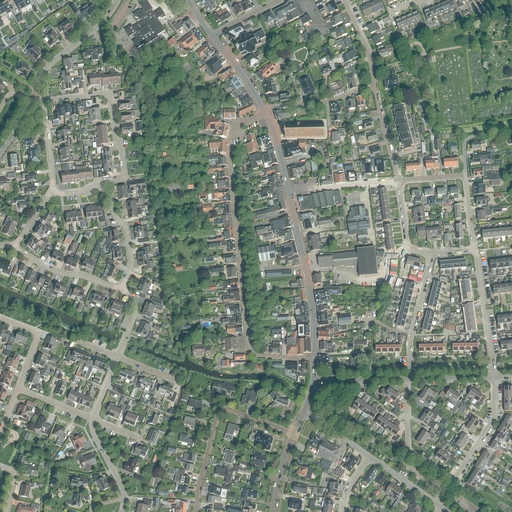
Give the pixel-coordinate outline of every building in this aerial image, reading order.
[(20,0),(18,0),(14,2),(19,11),(25,8),(20,0)] [(125,30),(129,37),(133,35),(136,40),(132,42),(137,49),(144,44),(145,46),(158,37),(157,36),(165,31),(157,19),(160,17),(161,18),(163,18),(166,16),(161,9),(154,14),(152,10),(153,9),(146,0),(139,5),(143,11),(141,12),(140,10),(133,15),(135,18),(137,18),(138,18),(140,21),(142,19),(143,21),(136,25),(137,26),(133,28),(132,26),(125,30)] [(221,0),(216,0),(205,7),(207,10),(206,10),(208,13),(209,12),(209,13),(216,8),(214,5),(215,5),(214,4),(216,2),(217,3),(221,0)] [(238,0),(240,2),(245,12),(252,8),(247,0),(238,0)] [(378,11),(380,10),(375,0),(371,2),(376,13),(378,12),(378,11)] [(375,0),(380,10),(382,9),(382,10),(384,9),(379,0),(375,0)] [(450,11),(453,9),(455,12),(457,11),(456,8),(455,8),(451,0),(450,0),(446,2),(450,11)] [(288,22),(299,17),(302,15),(304,14),(297,1),(295,2),(295,1),(292,2),(286,5),(286,6),(273,12),(278,21),(285,18),(285,19),(286,19),(288,22)] [(11,12),(5,2),(0,4),(0,5),(6,15),(11,12)] [(375,14),(376,13),(371,2),(367,4),(372,14),(374,13),(375,14)] [(453,17),(450,11),(446,2),(440,4),(444,13),(445,13),(448,12),(450,17),(453,17)] [(90,3),(79,11),(84,18),(88,15),(88,16),(91,13),(95,10),(90,3)] [(335,3),(333,4),(332,3),(326,5),(330,14),(338,10),(335,3)] [(221,10),(215,14),(211,16),(217,25),(231,17),(227,12),(229,10),(225,4),(220,8),(221,10)] [(370,15),(372,14),(367,4),(364,5),(369,16),(370,16),(370,15)] [(440,4),(435,7),(439,16),(439,15),(442,14),(445,20),(447,19),(445,13),(444,13),(440,4)] [(74,5),(69,8),(74,14),(78,11),(74,5)] [(242,13),(243,12),(238,5),(232,8),(233,11),(234,11),(237,15),(239,14),(240,14),(242,13)] [(367,17),(369,16),(364,5),(360,7),(364,17),(367,16),(367,17)] [(433,18),(434,18),(437,16),(438,19),(439,22),(441,21),(440,18),(441,18),(439,15),(439,16),(435,7),(429,9),(433,18)] [(436,24),(434,18),(433,18),(429,9),(423,11),(427,20),(431,19),(434,25),(436,24)] [(178,17),(180,21),(188,15),(185,11),(178,17)] [(416,23),(416,22),(419,21),(421,24),(423,23),(422,20),(421,20),(417,11),(412,14),(416,23)] [(274,16),(273,17),(271,13),(263,17),(267,25),(274,22),(276,26),(279,24),(276,18),(275,19),(274,16)] [(419,28),(416,22),(416,23),(412,14),(406,16),(410,25),(411,25),(414,24),(416,29),(419,28)] [(302,15),(299,17),(303,26),(311,22),(308,16),(303,18),(302,15)] [(333,27),(342,23),(339,16),(333,18),(330,20),(333,27)] [(390,22),(387,16),(382,18),(384,24),(390,22)] [(410,25),(406,16),(401,19),(404,28),(408,26),(410,29),(412,28),(411,25),(410,25)] [(195,27),(189,19),(181,26),(179,23),(173,27),(177,32),(183,27),(187,33),(190,31),(195,27)] [(395,21),(399,29),(396,30),(398,34),(403,32),(401,29),(404,28),(401,19),(395,21)] [(69,33),(74,29),(68,21),(60,27),(59,26),(56,28),(60,33),(62,31),(64,33),(67,31),(69,33)] [(373,25),(373,24),(367,27),(371,34),(376,32),(377,34),(381,32),(377,23),(373,25)] [(250,25),(243,28),(241,24),(229,30),(224,34),(229,42),(232,40),(233,41),(236,38),(235,38),(252,30),(250,25)] [(341,37),(342,37),(347,34),(344,27),(338,30),(337,31),(336,28),(330,31),(331,34),(335,32),(338,38),(341,36),(341,37)] [(49,34),(46,37),(49,42),(47,44),(50,47),(57,41),(55,38),(58,37),(56,35),(52,29),(47,32),(49,34)] [(197,43),(197,44),(204,39),(196,29),(191,33),(191,32),(177,43),(184,51),(186,53),(191,48),(197,43)] [(235,41),(236,44),(235,44),(236,48),(237,51),(238,51),(240,54),(241,54),(242,56),(248,53),(250,55),(255,52),(255,47),(258,45),(262,43),(260,40),(266,37),(262,30),(253,35),(250,36),(245,34),(241,36),(240,38),(235,41)] [(302,36),(306,44),(312,41),(308,32),(302,36)] [(378,36),(373,38),(376,46),(382,43),(380,39),(383,37),(382,35),(378,36)] [(341,46),(343,50),(352,46),(349,39),(344,41),(344,42),(341,43),(340,40),(331,44),(332,47),(337,45),(338,48),(341,46)] [(41,55),(38,53),(40,50),(30,41),(26,46),(31,50),(26,56),(34,62),(41,55)] [(276,46),(273,41),(267,44),(269,46),(265,48),(266,51),(276,46)] [(210,56),(214,52),(208,43),(196,53),(200,59),(204,55),(206,58),(204,60),(206,62),(211,58),(210,56)] [(380,59),(388,56),(387,53),(394,51),(392,44),(384,47),(385,50),(378,53),(380,59)] [(98,56),(102,56),(101,48),(97,49),(96,47),(85,48),(85,51),(86,58),(91,58),(91,62),(98,61),(98,56)] [(348,62),(349,62),(357,58),(354,50),(345,55),(348,62)] [(259,52),(254,55),(246,61),(251,68),(253,66),(255,68),(258,66),(257,64),(259,62),(256,58),(261,55),(259,52)] [(287,62),(293,59),(290,52),(284,55),(287,62)] [(221,65),(225,62),(218,53),(199,69),(201,72),(207,67),(205,69),(207,71),(206,72),(206,73),(210,77),(211,78),(223,67),(221,65)] [(77,61),(77,59),(78,59),(77,55),(71,56),(72,59),(63,60),(64,66),(73,65),(72,62),(77,61)] [(417,66),(432,62),(430,56),(416,61),(417,66)] [(30,70),(27,69),(29,66),(20,61),(17,66),(20,68),(18,71),(23,74),(22,77),(25,79),(30,70)] [(261,72),(260,71),(255,75),(262,82),(266,78),(267,79),(272,74),(273,75),(278,70),(277,69),(279,67),(274,62),(268,67),(267,66),(261,72)] [(320,69),(320,70),(322,75),(332,71),(329,64),(325,66),(324,65),(319,67),(320,69)] [(232,69),(227,72),(225,71),(218,76),(220,79),(222,82),(224,81),(227,78),(229,81),(231,80),(237,76),(232,69)] [(395,79),(394,70),(386,71),(387,80),(385,80),(385,89),(399,88),(398,79),(395,79)] [(348,85),(350,90),(357,88),(352,75),(344,77),(347,85),(348,85)] [(309,76),(298,81),(305,96),(315,91),(309,76)] [(238,77),(233,80),(229,83),(228,82),(223,86),(226,91),(230,88),(233,89),(235,92),(243,87),(238,77)] [(200,79),(191,84),(194,89),(203,84),(200,79)] [(270,81),(263,82),(265,94),(270,93),(273,93),(273,94),(277,93),(276,86),(272,87),(271,85),(274,84),(273,80),(270,81)] [(336,83),(337,85),(330,88),(333,97),(344,92),(342,89),(344,88),(341,81),(336,83)] [(244,87),(243,87),(235,92),(232,93),(233,96),(234,95),(236,100),(238,99),(247,94),(243,87),(244,87)] [(277,95),(275,95),(269,97),(270,101),(280,99),(280,102),(290,100),(289,94),(281,96),(280,93),(277,94),(277,95)] [(247,94),(238,99),(243,107),(247,105),(248,105),(253,102),(248,94),(247,94)] [(357,97),(356,97),(358,107),(365,105),(363,96),(360,97),(359,96),(357,96),(357,97)] [(130,105),(133,105),(132,99),(125,100),(125,103),(119,103),(120,110),(131,109),(130,105)] [(348,110),(355,108),(353,100),(347,101),(348,110)] [(77,108),(83,107),(82,102),(76,103),(77,107),(71,107),(71,105),(69,105),(70,114),(70,116),(78,116),(77,108)] [(339,113),(340,113),(339,102),(330,104),(331,114),(333,114),(334,122),(340,121),(339,113)] [(253,103),(244,108),(247,114),(256,109),(253,103)] [(61,106),(62,109),(63,108),(64,117),(64,119),(67,118),(67,114),(70,114),(69,105),(61,106)] [(394,116),(405,113),(403,107),(401,107),(401,105),(394,107),(394,109),(393,110),(394,116)] [(89,107),(86,107),(83,108),(84,113),(89,112),(89,116),(100,115),(99,109),(91,110),(91,107),(89,107)] [(60,118),(64,117),(63,108),(62,109),(56,109),(56,113),(53,114),(54,120),(52,121),(53,126),(59,125),(58,120),(60,120),(60,118)] [(247,114),(244,108),(237,111),(239,117),(244,116),(244,115),(247,114)] [(282,120),(290,118),(289,109),(280,111),(274,112),(276,121),(282,120)] [(224,110),(224,113),(224,116),(224,119),(235,119),(235,110),(224,110)] [(132,117),(134,117),(134,111),(126,112),(127,115),(120,115),(121,122),(132,120),(132,117)] [(394,116),(396,124),(407,122),(405,113),(394,116)] [(100,121),(100,115),(89,116),(89,120),(85,121),(85,126),(93,125),(92,122),(100,121)] [(215,131),(214,136),(227,138),(229,125),(221,124),(221,116),(205,116),(205,131),(215,131)] [(362,130),(365,129),(373,127),(372,120),(363,122),(364,126),(361,127),(362,130)] [(409,130),(407,122),(396,124),(397,127),(399,127),(400,129),(398,130),(399,133),(409,130)] [(296,125),(296,127),(284,127),(285,138),(325,137),(324,126),(300,127),(299,125),(299,124),(297,124),(296,125)] [(426,134),(424,125),(418,126),(419,135),(426,134)] [(57,138),(67,137),(67,133),(70,133),(69,127),(61,128),(62,131),(57,132),(57,138)] [(338,129),(338,133),(331,133),(332,143),(341,142),(340,137),(345,137),(344,129),(338,129)] [(399,133),(401,142),(411,139),(409,130),(399,133)] [(359,138),(365,136),(365,133),(354,135),(356,143),(357,142),(359,139),(359,138)] [(368,142),(369,142),(377,140),(375,133),(367,136),(368,142)] [(248,154),(258,151),(259,151),(253,134),(247,136),(250,144),(245,145),(248,154)] [(258,151),(259,154),(272,151),(271,148),(272,147),(268,136),(257,140),(260,147),(261,150),(259,151),(258,151)] [(63,143),(63,146),(71,145),(71,139),(68,140),(67,137),(57,138),(58,144),(63,143)] [(96,149),(104,148),(103,145),(108,144),(107,138),(97,139),(95,139),(96,149)] [(38,160),(39,160),(38,156),(37,149),(33,149),(32,145),(33,145),(32,139),(24,140),(25,146),(29,145),(30,150),(29,150),(29,154),(30,154),(31,157),(30,157),(30,162),(32,161),(32,163),(35,163),(35,161),(38,161),(38,160)] [(412,145),(411,139),(401,142),(402,148),(404,147),(404,150),(411,148),(411,146),(412,145)] [(219,148),(219,153),(226,153),(226,141),(219,141),(209,142),(209,149),(219,148)] [(285,159),(293,157),(293,155),(302,153),(303,154),(306,154),(304,148),(307,147),(306,145),(315,144),(314,141),(305,141),(298,141),(299,143),(297,143),(297,142),(292,143),(292,144),(290,144),(290,143),(282,145),(285,159)] [(474,142),(475,144),(471,144),(472,150),(481,149),(481,145),(485,145),(485,141),(474,142)] [(59,155),(69,154),(69,151),(72,150),(71,145),(63,146),(64,149),(59,149),(59,155)] [(372,155),(380,153),(379,147),(370,149),(372,155)] [(104,148),(96,149),(97,154),(101,153),(102,157),(111,156),(110,150),(104,151),(104,148)] [(272,151),(259,154),(248,157),(252,170),(258,168),(257,164),(262,163),(261,162),(263,162),(265,168),(271,166),(271,165),(277,164),(274,150),(272,151)] [(480,161),(485,160),(491,160),(490,152),(478,154),(479,157),(472,157),(473,163),(481,163),(480,161)] [(70,157),(69,154),(59,155),(60,161),(65,160),(65,163),(73,162),(73,157),(70,157)] [(217,166),(219,166),(227,165),(226,158),(220,159),(220,155),(211,156),(211,160),(216,160),(217,166)] [(15,171),(21,171),(20,165),(18,165),(17,156),(9,156),(10,164),(9,165),(9,168),(15,167),(15,171)] [(361,166),(364,166),(365,175),(372,174),(371,164),(368,164),(368,165),(366,166),(366,162),(368,162),(368,159),(366,160),(366,159),(360,160),(361,166)] [(383,159),(373,160),(374,166),(377,165),(378,173),(384,173),(383,164),(383,159)] [(411,165),(406,165),(406,171),(414,171),(414,164),(413,160),(411,160),(411,165)] [(352,162),(344,162),(344,171),(353,170),(352,162)] [(294,164),(295,167),(288,169),(290,180),(298,178),(297,175),(307,173),(305,163),(294,164)] [(325,180),(322,180),(322,185),(333,184),(332,176),(331,169),(332,169),(331,165),(328,165),(328,169),(326,170),(326,177),(325,177),(325,180)] [(271,176),(273,176),(280,174),(278,166),(272,168),(262,171),(263,173),(264,174),(265,176),(267,176),(271,176)] [(483,181),(501,180),(502,180),(502,179),(503,178),(503,174),(496,175),(496,174),(494,174),(494,172),(489,172),(488,166),(482,166),(482,169),(473,170),(474,177),(483,176),(483,181)] [(103,169),(104,172),(99,173),(100,178),(106,177),(106,174),(113,173),(112,168),(103,169)] [(26,182),(36,181),(36,174),(28,175),(27,172),(21,173),(22,179),(26,179),(26,182)] [(344,172),(334,173),(335,184),(345,183),(344,172)] [(356,173),(346,174),(347,183),(357,182),(356,173)] [(269,178),(262,179),(263,181),(269,180),(270,184),(270,185),(270,184),(280,182),(278,176),(269,178)] [(217,192),(226,191),(226,189),(229,188),(228,179),(216,181),(217,189),(217,192)] [(262,189),(263,192),(267,191),(272,190),(281,188),(280,182),(270,184),(270,185),(270,184),(268,185),(269,188),(262,189)] [(26,195),(36,194),(35,187),(27,188),(26,185),(20,185),(21,192),(25,192),(26,195)] [(485,194),(485,185),(473,186),(474,195),(485,194)] [(272,190),(267,191),(268,195),(272,194),(273,199),(283,197),(281,188),(272,190)] [(458,194),(458,188),(450,189),(450,195),(455,194),(455,198),(458,198),(458,194)] [(445,195),(445,189),(437,190),(438,196),(442,195),(443,203),(445,203),(445,195)] [(435,198),(432,198),(432,196),(433,196),(432,190),(424,191),(425,197),(429,196),(429,199),(427,199),(428,205),(430,205),(435,205),(435,198)] [(217,192),(211,193),(211,201),(218,200),(218,198),(221,198),(221,203),(230,202),(229,191),(226,191),(217,192)] [(302,212),(310,210),(314,209),(314,211),(342,204),(339,191),(333,192),(333,191),(329,192),(302,198),(298,198),(299,201),(299,202),(300,202),(302,212)] [(422,197),(420,197),(419,191),(412,192),(412,198),(415,197),(416,202),(414,202),(414,206),(423,205),(422,197)] [(130,192),(118,194),(119,200),(128,199),(128,195),(130,194),(130,192)] [(268,207),(269,210),(285,206),(283,197),(273,200),(274,206),(268,207)] [(22,211),(22,209),(29,208),(28,200),(24,201),(24,198),(15,199),(15,204),(18,203),(19,211),(22,211)] [(488,198),(483,198),(476,199),(477,206),(482,206),(482,209),(488,208),(488,203),(489,203),(489,202),(490,201),(490,199),(489,198),(488,198)] [(128,209),(136,208),(136,204),(139,203),(138,201),(135,201),(126,202),(127,209),(128,209)] [(224,210),(224,215),(232,215),(231,204),(219,205),(220,210),(224,210)] [(454,208),(454,212),(454,213),(460,213),(459,206),(454,206),(454,205),(451,205),(451,208),(454,208)] [(96,217),(99,217),(100,223),(105,222),(104,212),(101,212),(100,206),(95,206),(96,217)] [(271,219),(271,221),(278,219),(276,212),(286,210),(285,206),(269,210),(252,214),(253,221),(265,218),(265,220),(271,219)] [(353,233),(355,232),(355,235),(357,235),(358,243),(362,242),(362,244),(364,244),(367,244),(366,236),(368,235),(367,230),(370,229),(368,211),(366,210),(365,210),(365,207),(350,209),(351,212),(350,212),(348,214),(349,217),(348,217),(347,219),(348,231),(352,230),(352,231),(353,233)] [(482,212),(477,212),(478,221),(485,221),(485,216),(490,216),(492,215),(491,213),(501,212),(501,207),(491,208),(482,209),(482,212)] [(312,214),(312,211),(298,215),(300,223),(311,220),(311,221),(314,221),(313,217),(315,216),(315,214),(314,214),(314,213),(312,214)] [(47,212),(44,216),(52,221),(55,216),(47,212)] [(454,213),(454,212),(452,212),(452,215),(455,215),(455,220),(461,220),(460,213),(454,213)] [(389,213),(382,214),(379,215),(379,217),(382,216),(383,221),(390,221),(389,213)] [(223,225),(223,227),(233,227),(232,215),(222,216),(223,220),(215,221),(215,225),(223,225)] [(49,225),(52,221),(44,216),(42,221),(47,224),(45,226),(51,230),(53,228),(49,225)] [(12,232),(14,226),(12,225),(13,221),(7,217),(3,226),(5,227),(3,233),(10,237),(12,232)] [(283,218),(278,219),(271,221),(270,221),(271,227),(263,228),(263,227),(255,229),(257,238),(262,237),(261,235),(272,232),(273,234),(283,232),(282,229),(291,227),(288,217),(283,218)] [(318,220),(314,221),(311,221),(304,223),(306,231),(312,229),(311,224),(315,223),(316,227),(319,226),(331,224),(331,223),(340,222),(339,217),(335,217),(330,218),(318,220)] [(135,234),(147,232),(145,219),(140,220),(140,226),(141,225),(141,227),(134,228),(135,234)] [(50,231),(51,230),(45,226),(44,228),(39,225),(36,229),(44,234),(46,235),(49,230),(50,231)] [(461,225),(456,226),(456,225),(453,225),(453,228),(456,228),(456,232),(456,233),(462,232),(461,225)] [(223,229),(225,241),(235,240),(233,227),(223,229)] [(41,238),(44,234),(36,229),(34,233),(41,238)] [(109,232),(109,237),(118,236),(117,231),(110,232),(110,229),(103,230),(104,233),(109,232)] [(291,230),(283,232),(277,233),(278,239),(283,238),(284,239),(285,242),(293,240),(291,230)] [(69,245),(75,233),(68,232),(64,243),(69,245)] [(149,242),(147,232),(135,234),(136,240),(144,238),(145,243),(149,242)] [(463,239),(462,232),(456,233),(456,232),(454,232),(454,235),(456,234),(457,240),(463,239)] [(272,233),(263,235),(264,242),(273,240),(272,233)] [(119,242),(118,236),(109,237),(106,238),(107,243),(105,243),(106,247),(112,246),(112,243),(119,242)] [(31,237),(28,242),(36,246),(39,242),(31,237)] [(40,244),(47,248),(49,246),(46,244),(48,241),(43,238),(41,241),(40,244)] [(28,242),(26,246),(33,251),(36,253),(39,248),(36,246),(28,242)] [(227,246),(228,253),(235,252),(234,242),(227,242),(221,243),(221,247),(227,246)] [(281,253),(278,253),(279,258),(287,256),(288,259),(297,256),(294,242),(284,245),(284,247),(280,248),(281,253)] [(259,261),(276,259),(274,245),(257,248),(259,261)] [(113,248),(112,246),(106,247),(106,250),(109,249),(110,254),(112,254),(121,253),(120,247),(113,248)] [(356,249),(357,252),(332,255),(332,254),(323,254),(324,255),(318,256),(319,266),(320,266),(321,268),(333,267),(333,268),(338,268),(338,267),(345,266),(345,267),(356,266),(356,268),(358,268),(359,276),(377,275),(375,247),(356,249)] [(138,254),(139,260),(149,259),(148,255),(152,255),(151,248),(144,249),(144,253),(138,254)] [(52,256),(51,259),(56,261),(59,253),(54,251),(52,256)] [(64,255),(59,253),(56,261),(60,263),(64,255)] [(113,260),(117,259),(118,261),(119,262),(121,262),(123,260),(122,258),(121,258),(121,253),(112,254),(113,260)] [(81,267),(86,269),(89,261),(90,258),(83,255),(79,265),(81,266),(81,267)] [(236,264),(236,257),(233,257),(233,255),(223,256),(223,260),(226,260),(226,265),(236,264)] [(70,267),(75,269),(80,258),(75,256),(73,259),(70,267)] [(300,265),(297,256),(288,259),(284,260),(284,261),(286,260),(287,265),(293,264),(293,267),(300,265)] [(65,265),(70,267),(73,259),(68,257),(65,265)] [(407,266),(411,267),(413,267),(415,259),(408,257),(406,265),(405,265),(404,269),(406,270),(407,266)] [(9,276),(12,268),(8,267),(10,262),(6,260),(6,261),(0,258),(0,268),(4,271),(3,273),(9,276)] [(106,265),(107,265),(105,270),(116,275),(118,270),(112,267),(114,262),(108,259),(106,265)] [(149,259),(139,260),(139,267),(146,266),(147,270),(154,269),(153,262),(149,262),(149,259)] [(413,267),(411,267),(410,271),(413,271),(414,267),(419,268),(421,261),(415,259),(413,267)] [(94,263),(89,261),(86,269),(91,271),(94,263)] [(18,272),(17,274),(21,276),(26,278),(26,277),(27,275),(24,274),(27,268),(21,265),(18,272)] [(235,271),(236,271),(236,268),(227,268),(228,278),(236,278),(235,271)] [(114,280),(116,275),(105,270),(103,275),(102,275),(100,278),(106,280),(107,277),(114,280)] [(27,275),(26,277),(29,278),(28,281),(29,281),(32,282),(30,286),(33,287),(34,283),(36,281),(33,279),(35,273),(29,271),(27,275)] [(321,275),(313,276),(314,285),(321,284),(321,280),(322,280),(321,275)] [(34,283),(33,287),(36,289),(37,285),(42,287),(46,278),(41,276),(38,282),(36,281),(34,283)] [(42,287),(41,290),(46,292),(45,293),(48,294),(48,293),(51,287),(48,286),(51,280),(46,278),(42,287)] [(142,280),(139,286),(148,289),(151,290),(153,285),(150,284),(151,284),(142,280)] [(238,280),(228,281),(229,284),(224,285),(221,285),(221,287),(224,287),(224,290),(230,289),(239,288),(238,280)] [(298,288),(298,289),(304,288),(303,280),(297,281),(291,281),(291,288),(298,288)] [(415,285),(414,285),(408,283),(408,282),(403,281),(403,283),(407,284),(406,288),(405,289),(413,291),(415,285)] [(499,286),(500,294),(506,294),(505,285),(504,285),(501,285),(500,281),(498,281),(498,286),(499,286)] [(434,282),(433,288),(441,290),(441,289),(442,285),(446,286),(446,284),(442,283),(441,284),(434,282)] [(494,295),(500,294),(499,286),(498,286),(494,286),(494,282),(492,282),(492,287),(493,287),(494,295)] [(54,288),(51,294),(56,297),(58,294),(61,285),(56,283),(54,288)] [(66,287),(61,285),(58,294),(57,295),(62,297),(61,299),(64,301),(67,294),(64,293),(66,287)] [(146,295),(148,289),(139,286),(137,291),(146,295)] [(317,305),(317,306),(328,304),(331,303),(330,295),(341,295),(341,288),(324,287),(325,292),(315,293),(317,305)] [(405,289),(406,288),(402,287),(401,289),(405,290),(404,294),(404,295),(411,297),(413,291),(405,289)] [(71,296),(76,298),(80,290),(75,288),(73,291),(70,290),(68,296),(71,297),(71,296)] [(445,290),(441,289),(441,290),(433,288),(431,294),(439,296),(439,295),(440,291),(444,292),(445,290)] [(301,304),(300,302),(307,301),(305,289),(298,290),(299,298),(294,298),(295,305),(296,304),(301,304)] [(84,292),(80,290),(76,298),(81,300),(80,301),(83,302),(86,297),(83,295),(84,292)] [(96,303),(96,304),(99,296),(94,293),(93,297),(90,296),(88,302),(91,303),(90,304),(95,306),(96,303)] [(404,295),(404,294),(400,293),(399,295),(404,297),(403,300),(402,302),(410,303),(411,297),(404,295)] [(443,296),(439,295),(439,296),(431,294),(430,301),(437,303),(438,301),(439,297),(443,298),(443,296)] [(471,300),(470,294),(462,295),(462,294),(458,294),(458,296),(462,296),(463,300),(459,300),(460,304),(467,303),(467,301),(471,300)] [(104,298),(99,296),(96,304),(101,306),(100,307),(103,308),(105,302),(103,301),(104,298)] [(151,301),(161,305),(163,301),(152,297),(151,301)] [(402,302),(403,300),(398,299),(398,302),(402,303),(401,307),(401,308),(408,310),(410,303),(402,302)] [(442,302),(438,301),(437,303),(430,301),(428,307),(436,309),(437,303),(441,304),(442,302)] [(115,312),(118,304),(113,302),(112,305),(109,304),(107,310),(109,311),(109,312),(114,314),(115,312)] [(164,309),(165,307),(162,306),(154,302),(152,306),(147,303),(144,309),(153,313),(155,309),(158,310),(158,309),(161,310),(162,308),(164,309)] [(123,306),(118,304),(115,312),(120,314),(119,315),(122,316),(124,311),(122,309),(123,306)] [(230,309),(231,315),(240,314),(239,307),(234,307),(234,305),(229,306),(229,304),(225,304),(226,309),(230,309)] [(299,310),(300,315),(309,314),(307,304),(301,305),(301,304),(296,304),(297,310),(299,310)] [(318,313),(324,312),(328,311),(328,310),(330,310),(330,306),(328,307),(328,304),(317,306),(318,313)] [(401,308),(401,307),(397,305),(396,308),(400,309),(399,313),(399,314),(407,316),(408,310),(401,308)] [(151,317),(153,313),(144,309),(142,315),(147,317),(146,321),(152,323),(154,318),(151,317)] [(399,314),(399,313),(395,312),(395,314),(399,315),(398,319),(398,320),(405,322),(407,316),(399,314)] [(427,312),(425,318),(433,320),(433,319),(434,315),(438,316),(439,314),(434,312),(434,314),(427,312)] [(327,317),(327,313),(318,314),(319,326),(328,325),(328,321),(332,321),(331,317),(327,317)] [(310,324),(309,314),(300,315),(295,316),(296,323),(301,323),(301,325),(310,324)] [(236,323),(236,325),(242,324),(241,315),(233,316),(233,319),(230,320),(230,319),(221,320),(222,324),(236,323)] [(398,320),(398,319),(394,318),(393,320),(397,321),(396,326),(404,328),(405,322),(398,320)] [(437,320),(433,319),(433,320),(425,318),(424,324),(431,326),(432,325),(433,321),(437,322),(437,320)] [(142,322),(140,328),(148,332),(151,326),(142,322)] [(227,324),(227,334),(236,333),(243,332),(242,325),(236,326),(236,325),(235,325),(235,324),(233,324),(227,324)] [(436,326),(432,325),(431,326),(424,324),(422,331),(430,332),(431,327),(435,328),(436,326)] [(8,328),(0,325),(0,337),(3,339),(2,343),(6,344),(8,338),(9,338),(11,333),(7,331),(8,328)] [(309,326),(298,326),(298,331),(298,335),(298,337),(309,337),(309,326)] [(319,330),(319,335),(326,335),(335,334),(339,333),(339,331),(342,331),(342,326),(337,327),(333,327),(327,327),(327,330),(325,330),(324,330),(319,330)] [(153,338),(150,337),(152,333),(148,332),(140,328),(137,333),(146,337),(147,337),(145,340),(154,344),(156,339),(153,338)] [(296,335),(296,331),(292,331),(292,339),(287,339),(287,346),(287,356),(297,356),(297,343),(297,340),(298,340),(297,339),(297,335),(296,335)] [(10,351),(12,344),(13,344),(15,340),(25,344),(28,336),(18,332),(15,338),(11,336),(7,347),(6,349),(10,351)] [(43,348),(51,351),(55,340),(60,342),(61,339),(54,336),(53,339),(47,337),(43,348)] [(507,342),(506,342),(502,342),(501,338),(499,338),(500,343),(501,351),(508,350),(507,342)] [(297,340),(297,343),(297,356),(303,356),(303,353),(310,353),(310,339),(298,340),(297,340)] [(273,346),(270,346),(270,354),(279,354),(279,352),(280,352),(280,345),(279,345),(280,343),(273,342),(273,346)] [(327,343),(321,343),(321,351),(324,351),(327,354),(336,354),(336,349),(332,349),(332,343),(327,343)] [(204,346),(192,346),(193,356),(205,356),(205,348),(204,346)] [(76,359),(76,360),(79,351),(74,349),(71,357),(67,355),(65,361),(69,363),(69,361),(74,363),(76,359)] [(9,357),(8,360),(17,364),(19,358),(14,356),(15,354),(7,351),(5,356),(9,357)] [(84,353),(79,351),(76,360),(78,361),(76,366),(79,367),(81,362),(84,353)] [(87,368),(88,369),(91,362),(87,360),(89,355),(84,353),(81,362),(86,364),(84,367),(85,367),(87,368)] [(39,355),(37,360),(46,363),(47,360),(50,361),(50,359),(39,355)] [(233,368),(233,364),(245,364),(245,355),(234,355),(234,361),(225,361),(225,367),(230,367),(230,368),(233,368)] [(59,358),(52,356),(51,359),(57,362),(56,364),(58,365),(61,360),(58,359),(59,358)] [(328,363),(329,357),(318,356),(318,367),(330,368),(330,365),(331,365),(331,363),(328,363)] [(351,367),(360,366),(359,356),(350,357),(351,367)] [(97,371),(98,369),(101,360),(96,358),(94,363),(91,362),(88,369),(87,371),(84,378),(88,380),(91,373),(92,369),(97,371)] [(15,370),(17,364),(8,360),(5,366),(1,364),(0,365),(0,367),(9,371),(10,368),(15,370)] [(45,366),(46,363),(37,360),(35,365),(46,369),(47,367),(45,366)] [(107,362),(101,360),(98,369),(103,371),(107,362)] [(297,374),(298,364),(292,364),(292,363),(287,363),(287,371),(291,371),(291,372),(290,372),(290,374),(291,376),(294,376),(295,375),(295,374),(297,374)] [(299,367),(299,372),(299,377),(304,377),(306,376),(306,373),(307,374),(308,372),(309,363),(301,363),(301,367),(299,367)] [(8,373),(9,371),(0,367),(0,370),(3,372),(1,377),(11,381),(13,375),(8,373)] [(121,378),(126,379),(129,372),(125,370),(124,372),(121,371),(119,376),(118,376),(117,380),(120,381),(121,378)] [(56,372),(53,378),(60,381),(62,375),(56,372)] [(133,373),(129,372),(126,379),(130,381),(129,382),(130,385),(131,385),(132,384),(134,385),(137,378),(132,376),(133,373)] [(32,373),(30,378),(39,382),(40,379),(43,380),(43,377),(32,373)] [(8,386),(11,381),(1,377),(0,380),(0,386),(2,387),(4,385),(8,386)] [(38,384),(39,382),(30,378),(28,383),(33,385),(31,389),(38,392),(40,385),(38,384)] [(143,380),(141,379),(140,380),(138,379),(135,386),(137,387),(137,388),(140,389),(141,386),(145,387),(148,379),(144,378),(143,380)] [(148,379),(145,387),(150,389),(148,392),(154,394),(157,387),(154,386),(154,385),(152,384),(153,381),(148,379)] [(215,382),(214,387),(212,393),(224,396),(226,389),(235,391),(237,385),(229,383),(228,385),(227,384),(228,383),(224,382),(223,384),(215,382)] [(65,385),(61,383),(59,383),(54,394),(60,396),(61,395),(65,385)] [(158,393),(165,395),(168,387),(164,386),(163,388),(160,387),(158,393)] [(172,389),(168,387),(165,395),(169,397),(167,400),(174,403),(177,394),(173,393),(173,392),(171,392),(172,389)] [(72,401),(78,404),(81,395),(77,394),(79,389),(76,388),(75,393),(76,393),(72,401)] [(389,388),(387,392),(383,389),(379,394),(384,397),(385,396),(387,397),(385,401),(386,402),(388,403),(390,400),(389,399),(394,392),(389,388)] [(425,388),(422,393),(429,398),(430,397),(432,394),(435,396),(436,395),(425,388)] [(67,399),(72,401),(76,393),(75,393),(72,391),(73,389),(71,389),(67,399)] [(447,402),(449,403),(451,400),(450,400),(455,392),(450,389),(447,394),(441,391),(438,396),(443,400),(445,396),(449,399),(447,402)] [(471,403),(473,400),(473,399),(477,392),(472,389),(468,396),(471,398),(469,402),(471,403)] [(243,395),(242,399),(241,403),(242,404),(242,406),(243,406),(244,405),(244,404),(248,405),(249,400),(252,401),(254,396),(257,397),(258,392),(252,390),(251,392),(247,390),(245,396),(243,395)] [(273,404),(269,406),(273,410),(280,404),(287,407),(290,401),(286,399),(285,401),(279,399),(280,397),(279,397),(280,396),(278,395),(277,396),(273,391),(268,395),(274,402),(273,404)] [(399,395),(394,392),(389,399),(390,400),(390,399),(393,402),(390,405),(395,408),(400,402),(397,399),(399,395)] [(462,404),(457,401),(460,396),(455,392),(450,400),(451,400),(449,403),(454,406),(451,411),(454,414),(458,409),(459,410),(462,404)] [(473,399),(473,400),(474,400),(477,402),(474,405),(479,408),(482,403),(479,401),(483,396),(477,392),(473,399)] [(88,393),(86,397),(87,398),(84,406),(89,408),(93,400),(88,398),(90,394),(88,393)] [(433,399),(430,397),(429,398),(422,393),(419,398),(429,405),(433,399)] [(78,404),(84,406),(87,398),(86,397),(81,395),(78,404)] [(358,409),(366,398),(364,396),(361,401),(358,399),(353,406),(351,409),(356,412),(358,409)] [(367,396),(366,398),(358,409),(363,413),(368,406),(365,404),(369,398),(367,396)] [(193,411),(197,412),(201,413),(203,405),(195,403),(196,400),(190,398),(188,406),(193,408),(193,411)] [(20,405),(18,411),(27,414),(28,411),(31,412),(34,404),(27,401),(25,407),(20,405)] [(108,416),(113,418),(117,409),(115,408),(116,404),(114,403),(113,404),(110,403),(107,412),(110,413),(108,416)] [(363,413),(368,416),(376,404),(374,403),(371,408),(368,406),(363,413)] [(378,406),(376,404),(368,416),(373,420),(378,413),(375,410),(378,406)] [(124,422),(129,425),(133,415),(128,413),(129,411),(130,407),(128,406),(126,410),(124,416),(126,417),(124,422)] [(117,409),(113,418),(119,420),(121,414),(124,416),(126,410),(124,409),(124,408),(121,407),(120,410),(117,409)] [(426,411),(423,416),(430,421),(430,420),(433,422),(434,422),(440,412),(435,408),(431,414),(426,411)] [(149,423),(155,426),(159,417),(155,415),(157,412),(151,410),(149,415),(152,417),(149,423)] [(26,417),(27,414),(18,411),(16,416),(21,418),(19,420),(27,423),(29,418),(26,417)] [(465,421),(468,424),(469,423),(476,428),(479,423),(477,421),(478,418),(471,413),(465,421)] [(375,423),(380,427),(388,415),(386,414),(383,419),(380,416),(375,423)] [(138,417),(133,415),(129,425),(134,427),(137,421),(142,423),(144,417),(139,415),(138,417)] [(380,427),(385,430),(390,423),(387,421),(390,417),(388,415),(380,427)] [(192,426),(191,429),(196,431),(198,423),(192,421),(192,418),(185,416),(183,424),(192,426)] [(437,424),(434,422),(433,422),(430,420),(430,421),(423,416),(419,421),(431,429),(430,431),(435,435),(438,437),(440,434),(433,429),(437,424)] [(47,436),(51,426),(45,423),(47,420),(40,417),(35,429),(42,432),(42,434),(47,436)] [(385,430),(390,434),(398,422),(396,421),(393,425),(390,423),(385,430)] [(511,425),(511,426),(504,421),(500,426),(508,431),(508,430),(510,427),(511,428),(511,425)] [(400,437),(397,435),(400,430),(397,428),(400,423),(398,422),(390,434),(395,437),(393,440),(396,443),(400,437)] [(473,433),(476,428),(469,423),(468,424),(466,427),(463,424),(460,429),(466,433),(468,430),(473,433)] [(231,441),(233,436),(234,431),(237,432),(239,427),(228,424),(226,434),(225,434),(224,439),(231,441)] [(63,443),(66,435),(63,434),(65,430),(57,426),(53,435),(58,437),(57,441),(63,443)] [(511,432),(508,430),(508,431),(500,426),(497,431),(499,433),(507,437),(508,438),(511,432)] [(456,435),(455,437),(458,440),(459,439),(466,443),(469,438),(464,435),(466,433),(460,429),(459,431),(462,434),(459,437),(456,435)] [(156,437),(158,433),(151,430),(147,441),(153,443),(156,437)] [(423,431),(419,436),(427,441),(427,440),(429,437),(432,439),(435,435),(430,431),(428,434),(423,431)] [(258,432),(255,444),(263,447),(262,449),(269,451),(273,439),(263,436),(264,433),(258,432)] [(499,433),(496,437),(503,442),(504,442),(507,444),(510,439),(508,438),(507,437),(499,433)] [(81,443),(85,441),(81,434),(71,439),(76,451),(83,448),(81,443)] [(194,440),(188,439),(189,436),(181,434),(178,442),(188,444),(187,447),(192,448),(194,440)] [(318,467),(323,470),(328,472),(332,463),(340,448),(315,435),(309,447),(318,451),(316,455),(323,459),(318,467)] [(427,441),(419,436),(416,441),(421,445),(419,447),(425,451),(427,448),(423,446),(426,442),(429,444),(430,442),(427,440),(427,441)] [(459,450),(461,448),(463,449),(466,443),(459,439),(458,440),(455,437),(450,445),(459,450)] [(504,449),(507,444),(504,442),(503,442),(496,437),(493,442),(500,447),(504,449)] [(503,451),(504,449),(500,447),(493,442),(489,448),(496,452),(499,448),(503,451)] [(435,457),(440,461),(445,453),(444,453),(441,451),(443,448),(439,445),(435,450),(438,452),(435,457)] [(145,457),(148,449),(140,446),(139,448),(133,446),(131,453),(139,457),(140,455),(145,457)] [(225,463),(224,466),(230,467),(234,452),(225,450),(224,454),(226,454),(224,463),(225,463)] [(440,461),(445,464),(445,465),(448,467),(451,461),(452,461),(456,456),(452,453),(450,457),(446,454),(448,451),(446,450),(444,453),(445,453),(440,461)] [(255,467),(255,466),(264,468),(267,458),(261,456),(262,454),(254,451),(250,466),(255,467)] [(488,461),(492,463),(496,456),(492,454),(491,456),(484,451),(481,456),(488,461)] [(178,462),(184,464),(193,466),(196,456),(187,454),(185,461),(179,459),(178,462)] [(342,467),(349,472),(353,468),(355,464),(358,460),(351,454),(342,467)] [(83,468),(85,467),(87,472),(91,470),(90,466),(95,463),(92,455),(83,458),(82,455),(76,457),(77,461),(80,460),(83,468)] [(20,456),(17,463),(23,465),(26,458),(20,456)] [(488,468),(492,463),(488,461),(481,456),(477,462),(485,466),(488,468)] [(132,474),(137,462),(130,459),(128,464),(126,463),(124,470),(132,474)] [(474,467),(476,468),(481,472),(482,471),(481,471),(484,467),(487,470),(488,468),(485,466),(477,462),(474,467)] [(192,473),(193,466),(184,464),(184,466),(187,467),(186,471),(192,473)] [(24,475),(33,477),(33,476),(37,476),(38,469),(33,468),(33,467),(29,466),(29,467),(26,466),(24,475)] [(229,470),(230,467),(224,466),(223,469),(217,467),(215,475),(226,478),(224,483),(230,485),(233,471),(229,470)] [(310,481),(313,470),(299,467),(298,471),(297,471),(296,474),(297,474),(297,475),(305,477),(305,480),(310,481)] [(366,487),(368,484),(369,485),(375,476),(374,475),(377,470),(373,467),(369,473),(368,472),(362,480),(363,481),(361,483),(361,485),(365,487),(366,487)] [(340,479),(345,473),(339,468),(335,476),(340,479)] [(476,468),(473,473),(480,478),(481,477),(480,477),(482,474),(486,476),(487,474),(483,472),(482,471),(481,472),(476,468)] [(175,475),(174,482),(176,482),(177,482),(177,483),(189,485),(190,479),(184,477),(183,477),(184,474),(176,472),(175,471),(174,475),(175,475)] [(477,482),(481,485),(484,479),(481,477),(480,478),(473,473),(470,478),(477,483),(477,482)] [(101,491),(108,488),(103,478),(101,479),(99,474),(92,476),(94,483),(96,482),(101,491)] [(386,480),(385,479),(386,477),(382,474),(380,477),(378,476),(375,481),(382,486),(386,480)] [(85,485),(88,484),(86,477),(80,475),(79,479),(72,478),(71,485),(77,486),(77,487),(81,487),(82,484),(85,485)] [(252,475),(250,485),(260,487),(261,482),(259,482),(260,477),(252,475)] [(470,478),(466,483),(465,482),(463,485),(469,489),(468,490),(475,494),(476,491),(476,489),(474,488),(476,484),(479,486),(479,487),(482,490),(484,487),(481,485),(477,482),(477,483),(470,478)] [(330,483),(329,490),(337,491),(338,485),(333,484),(334,481),(327,479),(326,482),(330,483)] [(25,486),(22,485),(19,496),(28,498),(30,487),(33,488),(34,484),(26,482),(25,486)] [(176,482),(175,486),(176,486),(178,486),(177,492),(177,493),(186,495),(189,485),(177,483),(177,482),(176,482)] [(387,493),(390,494),(395,486),(391,483),(385,491),(384,493),(386,494),(387,493)] [(306,495),(308,487),(295,484),(293,492),(306,495)] [(391,497),(392,498),(400,488),(398,487),(397,488),(395,486),(390,494),(392,496),(391,497)] [(219,498),(220,495),(221,495),(222,489),(211,487),(210,494),(209,497),(219,498)] [(395,503),(397,504),(400,500),(398,499),(403,492),(400,490),(401,489),(400,488),(392,498),(394,499),(395,498),(397,499),(395,503)] [(247,500),(247,498),(256,499),(256,498),(257,498),(258,496),(257,496),(258,492),(241,489),(240,491),(243,491),(241,499),(247,500)] [(336,498),(337,491),(329,490),(328,493),(325,492),(324,493),(323,498),(330,500),(331,497),(336,498)] [(73,499),(72,501),(68,500),(67,504),(71,505),(71,506),(79,507),(80,500),(82,501),(83,497),(73,495),(72,499),(73,499)] [(227,499),(219,498),(209,497),(208,503),(214,505),(215,500),(226,502),(227,499)] [(325,502),(324,508),(332,510),(334,503),(329,503),(330,500),(323,498),(323,501),(325,502)] [(300,511),(302,501),(291,499),(289,509),(300,511)] [(244,506),(243,510),(245,510),(249,511),(249,510),(253,510),(253,509),(255,510),(256,505),(251,504),(252,502),(245,501),(244,506)] [(137,510),(147,511),(148,509),(150,509),(151,504),(145,503),(145,506),(138,504),(137,510)] [(409,506),(418,511),(420,511),(421,511),(420,511),(421,508),(414,503),(412,505),(411,504),(409,506)]
